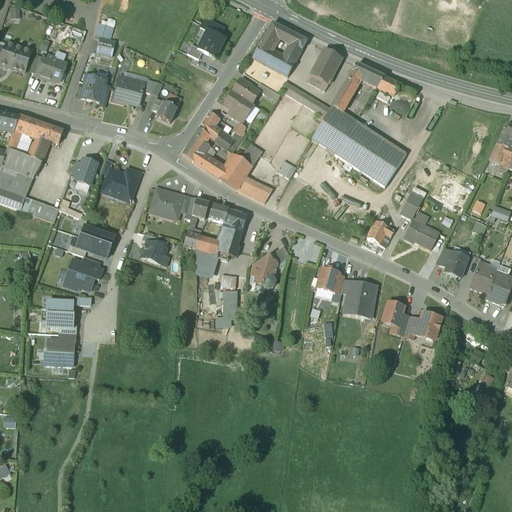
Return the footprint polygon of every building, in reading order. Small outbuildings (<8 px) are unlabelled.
[(200,30),(206,33),(219,40),(223,32),(204,22),(200,30)] [(100,42),(110,44),(113,30),(98,26),(93,40),(100,42)] [(291,37),(271,26),(255,55),(266,60),(270,53),(277,40),(286,46),(291,37)] [(219,40),(206,33),(197,51),(196,52),(202,55),(214,61),(224,42),(219,40)] [(306,44),(291,37),(286,46),(289,47),(282,59),(294,66),(306,44)] [(178,53),(186,57),(190,48),(192,45),(184,41),(178,53)] [(110,44),(100,42),(97,56),(111,59),(114,45),(110,44)] [(31,54),(6,45),(5,50),(0,62),(0,63),(0,66),(24,75),(31,54)] [(197,51),(190,48),(186,57),(198,63),(202,55),(196,52),(197,51)] [(341,61),(322,50),(303,85),(322,96),(341,61)] [(282,59),(270,53),(266,60),(255,55),(251,62),(286,81),(294,66),(282,59)] [(53,61),(43,57),(42,60),(36,77),(35,79),(45,83),(45,81),(58,86),(63,72),(66,71),(67,69),(65,65),(63,64),(60,66),(52,63),(53,61)] [(36,58),(30,75),(36,77),(42,60),(36,58)] [(383,80),(356,67),(346,83),(355,87),(357,84),(375,92),(376,91),(383,80)] [(96,79),(91,77),(90,78),(90,79),(88,85),(89,86),(85,101),(100,105),(99,108),(105,110),(110,90),(104,89),(105,84),(104,84),(107,76),(97,74),(96,79)] [(84,77),(78,100),(85,101),(89,86),(88,85),(90,79),(90,78),(84,77)] [(144,86),(122,80),(119,93),(115,92),(112,102),(124,105),(125,102),(140,106),(143,94),(145,86),(144,86)] [(399,88),(383,80),(376,91),(381,94),(393,100),(399,88)] [(156,84),(145,82),(144,86),(145,86),(143,94),(151,97),(156,84)] [(355,87),(346,83),(331,109),(341,116),(342,115),(358,89),(355,87)] [(156,84),(151,97),(157,99),(162,87),(156,84)] [(251,91),(240,84),(232,96),(251,108),(258,97),(250,92),(251,91)] [(323,121),(329,112),(283,85),(278,93),(314,116),(323,121)] [(279,99),(259,86),(255,92),(275,105),(279,99)] [(375,92),(365,106),(371,109),(381,94),(376,91),(375,92)] [(251,108),(232,96),(224,109),(234,115),(245,122),(253,110),(251,108)] [(175,99),(171,109),(176,111),(180,101),(175,99)] [(162,105),(155,102),(150,112),(157,115),(162,105)] [(171,109),(162,105),(157,115),(156,120),(170,126),(176,111),(171,109)] [(321,125),(310,144),(333,158),(384,191),(405,158),(356,125),(342,115),(341,116),(331,109),(329,112),(323,121),(321,125)] [(245,122),(234,115),(230,121),(241,128),(245,122)] [(19,120),(0,116),(0,129),(6,131),(5,134),(13,136),(14,134),(19,120)] [(221,137),(211,130),(217,121),(208,116),(198,132),(207,138),(216,145),(221,137)] [(321,125),(323,121),(314,116),(312,119),(321,125)] [(26,121),(19,119),(19,120),(14,134),(20,137),(26,121)] [(63,134),(26,121),(20,137),(32,141),(42,144),(43,141),(48,143),(58,147),(63,134)] [(239,128),(234,135),(238,138),(239,138),(244,131),(239,128)] [(511,130),(505,128),(501,137),(511,140),(511,130)] [(198,132),(182,158),(193,165),(201,160),(204,155),(199,152),(207,138),(198,132)] [(14,134),(13,136),(7,152),(11,154),(14,155),(20,137),(14,134)] [(234,135),(228,143),(232,146),(238,138),(234,135)] [(228,143),(221,137),(216,145),(227,153),(232,146),(228,143)] [(511,140),(501,137),(488,163),(508,171),(511,161),(511,153),(508,152),(511,142),(511,140)] [(232,146),(227,153),(230,156),(241,140),(239,138),(238,138),(232,146)] [(25,159),(14,155),(11,154),(9,159),(39,170),(48,143),(43,141),(42,144),(32,141),(25,159)] [(216,169),(211,177),(235,193),(246,179),(258,159),(245,151),(238,162),(230,156),(220,171),(216,169)] [(5,158),(0,170),(32,181),(39,170),(9,159),(5,158)] [(212,167),(201,160),(193,165),(211,177),(216,169),(217,168),(213,165),(212,167)] [(97,167),(82,162),(80,168),(76,179),(75,182),(77,185),(81,186),(84,185),(90,187),(97,167)] [(296,170),(282,162),(275,173),(289,181),(296,170)] [(104,164),(99,178),(106,180),(109,172),(112,166),(104,164)] [(80,168),(74,166),(70,177),(76,179),(80,168)] [(32,181),(0,170),(0,171),(0,190),(24,200),(32,181)] [(109,172),(106,180),(101,193),(109,195),(107,198),(118,202),(119,199),(131,203),(140,177),(126,172),(123,179),(119,178),(120,176),(109,172)] [(246,179),(235,193),(264,207),(271,193),(246,179)] [(0,206),(26,216),(31,203),(24,200),(0,190),(0,206)] [(182,200),(155,192),(149,216),(160,219),(161,217),(163,215),(177,219),(179,214),(178,214),(182,200)] [(411,196),(400,218),(410,223),(421,201),(411,196)] [(190,202),(182,200),(178,214),(179,214),(185,216),(190,202)] [(190,202),(185,216),(191,218),(195,203),(190,202)] [(58,213),(31,203),(26,216),(53,226),(58,214),(58,213)] [(62,203),(58,214),(79,222),(80,217),(67,211),(69,205),(62,203)] [(208,207),(195,203),(191,218),(191,219),(195,220),(204,222),(208,207)] [(212,208),(208,207),(204,222),(205,224),(207,221),(208,220),(210,216),(209,216),(212,208)] [(227,212),(212,208),(209,216),(210,216),(208,220),(207,221),(223,227),(226,214),(227,212)] [(506,218),(492,213),(490,219),(504,224),(506,218)] [(245,220),(226,214),(223,227),(222,232),(229,235),(230,233),(239,236),(245,220)] [(191,219),(186,236),(191,237),(195,220),(191,219)] [(83,230),(93,233),(95,228),(79,222),(76,228),(83,230)] [(438,237),(412,223),(403,241),(404,242),(404,241),(412,246),(413,246),(414,245),(430,253),(438,237)] [(388,243),(379,239),(384,230),(374,225),(369,234),(366,241),(384,251),(388,243)] [(83,230),(80,241),(110,251),(114,240),(93,233),(83,230)] [(392,234),(384,230),(379,239),(388,243),(392,234)] [(239,236),(230,233),(229,235),(229,237),(225,248),(235,251),(239,236)] [(221,237),(214,235),(212,243),(218,245),(221,237)] [(229,237),(221,235),(221,237),(218,245),(217,252),(224,254),(225,248),(229,237)] [(186,236),(183,247),(190,249),(193,238),(191,237),(186,236)] [(157,241),(143,237),(141,244),(146,245),(146,244),(154,247),(157,241)] [(198,239),(193,238),(190,249),(195,251),(198,239)] [(212,243),(198,239),(195,251),(217,258),(217,252),(218,245),(212,243)] [(110,251),(80,241),(76,252),(86,255),(106,262),(110,251)] [(154,247),(146,244),(146,245),(140,261),(160,268),(163,259),(166,251),(154,247)] [(84,260),(86,255),(76,252),(69,249),(67,255),(84,260)] [(284,250),(273,256),(280,267),(286,264),(288,257),(284,250)] [(452,257),(442,253),(434,267),(446,271),(446,272),(452,257)] [(467,262),(452,257),(446,272),(446,271),(444,275),(460,281),(467,262)] [(168,261),(163,259),(160,268),(165,269),(168,261)] [(84,261),(82,267),(97,272),(99,266),(84,261)] [(270,265),(268,261),(260,266),(259,270),(254,268),(251,278),(257,280),(255,286),(262,287),(264,290),(268,291),(272,289),(273,285),(272,282),(276,267),(275,266),(270,265)] [(511,268),(511,266),(500,262),(496,273),(495,276),(507,281),(511,268)] [(82,267),(72,263),(63,289),(77,294),(78,290),(89,294),(94,282),(98,284),(102,274),(97,272),(82,267)] [(496,273),(479,266),(469,290),(487,297),(495,276),(496,273)] [(338,276),(321,272),(316,290),(332,295),(333,295),(338,278),(338,276)] [(511,282),(507,281),(495,276),(487,297),(485,302),(503,309),(511,286),(511,282)] [(344,279),(338,278),(333,295),(340,297),(341,297),(341,295),(343,283),(344,279)] [(233,290),(233,282),(218,282),(218,290),(233,290)] [(349,284),(343,283),(341,295),(347,296),(349,284)] [(357,285),(349,284),(347,296),(343,316),(359,319),(361,312),(371,313),(374,298),(375,291),(359,288),(357,285)] [(237,322),(237,294),(222,294),(222,320),(216,320),(216,330),(231,330),(231,322),(237,322)] [(333,295),(332,295),(330,303),(339,305),(340,297),(333,295)] [(90,300),(75,300),(75,308),(90,309),(90,300)] [(72,305),(46,304),(46,317),(72,318),(71,318),(72,305)] [(402,310),(387,305),(382,325),(398,330),(399,330),(402,319),(402,318),(400,317),(402,310)] [(310,312),(308,319),(315,321),(317,314),(310,312)] [(420,323),(415,321),(414,323),(411,336),(410,337),(432,343),(438,320),(422,315),(420,323)] [(72,318),(46,317),(47,317),(46,330),(61,331),(72,331),(72,330),(72,318)] [(408,321),(402,319),(399,330),(398,330),(398,332),(404,334),(408,321)] [(414,323),(408,321),(404,334),(411,336),(414,323)] [(333,323),(326,324),(328,332),(335,331),(333,323)] [(61,337),(58,337),(57,342),(57,344),(73,345),(75,346),(75,338),(61,337)] [(57,342),(47,342),(46,355),(44,355),(43,367),(46,367),(46,368),(72,370),(73,345),(57,344),(57,342)] [(485,356),(475,350),(467,364),(477,370),(485,356)] [(464,362),(452,355),(441,373),(453,380),(464,362)] [(511,366),(511,363),(505,360),(502,373),(509,377),(509,375),(508,375),(511,366)] [(475,395),(486,401),(495,384),(484,378),(475,395)] [(11,473),(3,476),(7,485),(15,482),(11,473)]
